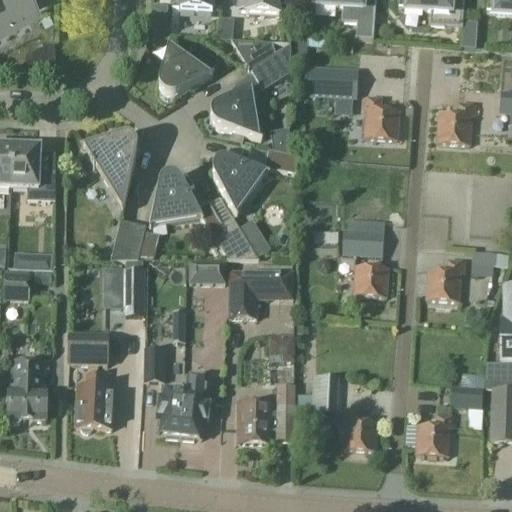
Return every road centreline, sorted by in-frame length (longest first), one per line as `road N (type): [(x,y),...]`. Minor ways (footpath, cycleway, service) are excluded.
road 1 (residential): [(389,511),(425,57)]
road 2 (tertiary): [(374,511),(0,476)]
